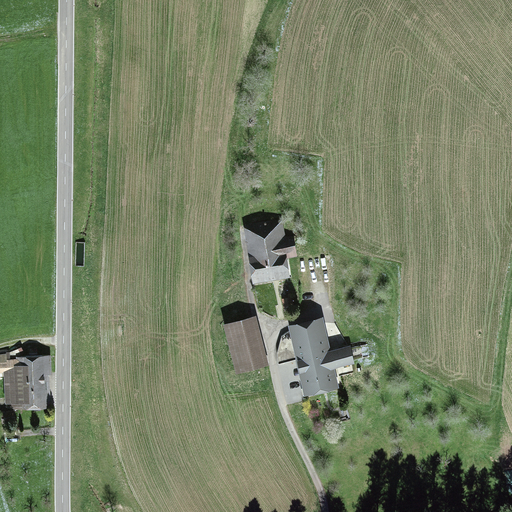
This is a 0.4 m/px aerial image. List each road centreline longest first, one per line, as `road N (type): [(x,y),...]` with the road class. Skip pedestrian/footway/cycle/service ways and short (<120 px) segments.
road 1 (secondary): [(62,511),(66,0)]
road 2 (track): [(242,248),(237,157),(254,61),(282,0)]
road 3 (track): [(511,267),(497,406),(511,487)]
